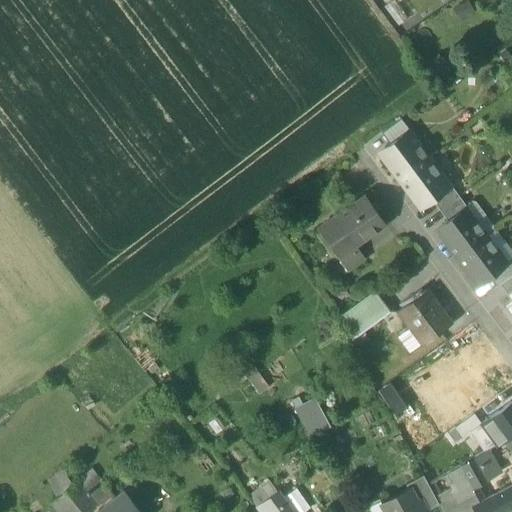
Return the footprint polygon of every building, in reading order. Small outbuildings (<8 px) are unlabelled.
[(466,0),(465,0),(451,9),(459,22),(475,12),(466,0)] [(425,72),(440,83),(452,66),(437,55),(425,72)] [(381,133),(389,144),(406,131),(407,132),(409,131),(400,119),(381,133)] [(378,152),(398,180),(427,159),(407,132),(406,131),(389,144),(378,152)] [(447,185),(427,159),(398,180),(419,208),(430,199),(448,186),(447,185)] [(430,199),(438,210),(458,196),(449,184),(447,185),(448,186),(430,199)] [(364,195),(333,218),(353,246),(354,245),(385,223),(364,195)] [(464,205),(458,196),(438,210),(446,221),(464,208),(465,209),(466,208),(464,205)] [(465,209),(485,235),(494,228),(473,199),(464,205),(466,208),(465,209)] [(435,229),(456,257),(485,235),(465,209),(464,208),(446,221),(435,229)] [(365,260),(354,245),(353,246),(333,218),(316,229),(347,272),(365,260)] [(511,256),(511,251),(494,228),(485,235),(505,262),(511,256)] [(505,262),(485,235),(456,257),(477,285),(488,276),(505,263),(505,262)] [(488,276),(496,287),(499,285),(511,274),(511,256),(505,262),(505,263),(488,276)] [(511,274),(499,285),(506,294),(511,289),(511,274)] [(409,328),(421,343),(450,323),(426,290),(397,311),(409,328)] [(338,317),(351,340),(362,332),(389,311),(375,292),(338,317)] [(408,353),(421,343),(409,328),(396,337),(408,353)] [(451,352),(466,373),(493,355),(475,328),(448,347),(451,352)] [(351,340),(355,347),(367,338),(362,332),(351,340)] [(466,373),(451,352),(405,386),(443,436),(447,433),(454,429),(474,414),(495,398),(484,384),(478,389),(466,373)] [(313,398),(293,409),(309,438),(329,427),(313,398)] [(511,400),(481,424),(497,446),(505,440),(511,434),(511,400)] [(454,429),(460,439),(469,432),(481,424),(474,414),(454,429)] [(484,453),(497,446),(481,424),(469,432),(484,453)] [(460,439),(454,429),(447,433),(454,443),(460,439)] [(491,452),(477,459),(485,474),(469,483),(468,484),(471,490),(502,473),(491,452)] [(477,459),(461,468),(469,483),(485,474),(477,459)] [(468,484),(469,483),(461,468),(428,486),(438,505),(441,511),(459,511),(462,511),(452,493),(468,484)] [(50,502),(58,511),(95,511),(111,500),(88,471),(50,502)] [(421,500),(426,511),(438,505),(428,486),(428,485),(422,476),(405,485),(408,490),(409,489),(416,503),(421,500)] [(471,490),(468,484),(452,493),(462,511),(472,506),(478,502),(471,490)] [(511,484),(478,502),(472,506),(475,511),(504,511),(511,508),(511,484)] [(288,511),(272,488),(253,502),(260,511),(288,511)] [(423,511),(426,511),(421,500),(416,503),(409,489),(408,490),(381,504),(385,511),(423,511)] [(139,511),(122,491),(111,500),(95,511),(139,511)] [(369,511),(385,511),(381,504),(378,499),(366,506),(369,511)]
